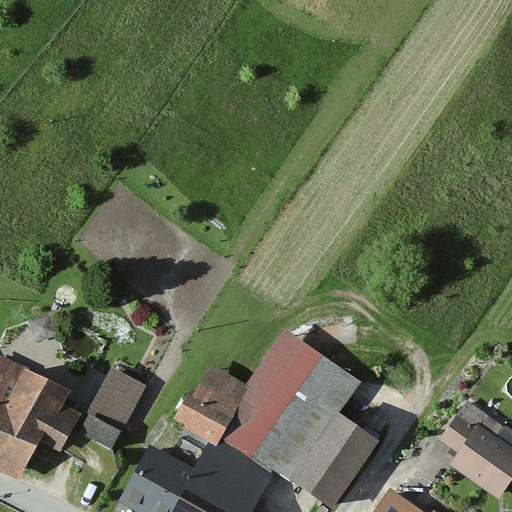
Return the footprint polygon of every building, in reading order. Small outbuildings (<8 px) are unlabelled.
[(170,455),(150,444),(118,502),(137,511),(254,511),(253,511),(274,470),(332,508),(378,441),(339,413),(361,382),(285,329),(247,384),(211,365),(195,392),(191,389),(174,419),(185,425),(170,455)] [(0,471),(18,479),(39,442),(60,452),(81,413),(65,404),(72,391),(0,355),(0,471)] [(144,391),(106,373),(74,440),(107,456),(117,437),(121,438),(144,391)] [(436,444),(454,457),(445,470),(494,504),(511,478),(511,456),(489,440),(497,428),(463,405),(436,444)] [(371,511),(438,511),(434,509),(431,511),(425,511),(390,486),(371,511)]
